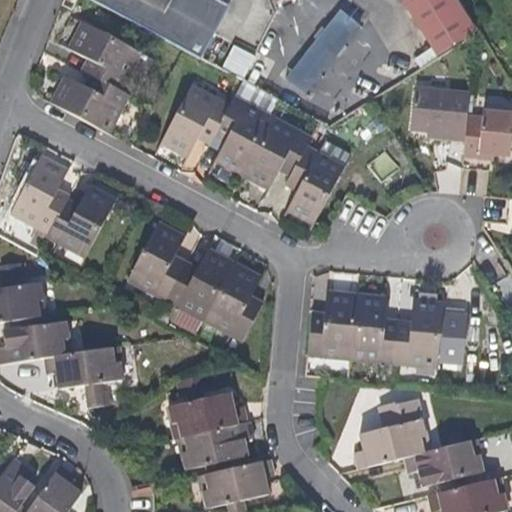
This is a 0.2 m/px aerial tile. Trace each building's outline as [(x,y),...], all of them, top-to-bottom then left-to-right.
[(70,11),(75,0),(63,0),(61,8),(70,11)] [(88,0),(200,60),(227,7),(213,0),(88,0)] [(338,0),(333,8),(353,24),(371,1),(369,0),(338,0)] [(447,0),(391,0),(430,60),(470,34),(447,0)] [(339,44),(353,24),(333,8),(318,28),(339,44)] [(118,92),(138,55),(91,30),(83,26),(69,52),(86,60),(81,72),(88,76),(105,85),(118,92)] [(331,55),(339,44),(318,28),(310,39),(331,55)] [(318,74),(331,55),(310,39),(296,58),(318,74)] [(303,94),(318,74),(296,58),(281,78),(303,94)] [(105,135),(126,96),(118,92),(105,85),(88,76),(82,87),(66,79),(51,106),(72,118),(105,135)] [(467,117),(469,95),(414,90),(410,133),(436,135),(436,142),(465,145),(467,117)] [(213,137),(228,109),(190,91),(161,144),(187,158),(196,142),(208,147),(213,137)] [(251,157),(271,121),(232,100),(228,109),(213,137),(224,143),(215,161),(241,175),(251,157)] [(509,158),(511,128),(511,115),(483,113),(482,118),(467,117),(465,145),(463,160),(478,162),(479,155),(495,157),(509,158)] [(304,150),(309,141),(271,121),(251,157),(241,175),(268,190),(277,172),(289,178),(304,150)] [(313,224),(342,169),(304,150),(284,187),(296,193),(287,210),(313,224)] [(493,164),(495,157),(479,155),(478,162),(493,164)] [(66,200),(68,196),(57,190),(65,174),(39,160),(36,166),(11,214),(47,234),(66,200)] [(83,258),(113,203),(87,188),(78,206),(66,200),(47,234),(45,237),(83,258)] [(164,301),(180,270),(184,264),(174,258),(182,241),(156,227),(127,281),(164,301)] [(222,288),(232,267),(206,252),(195,270),(184,264),(180,270),(164,301),(202,322),(222,288)] [(27,280),(25,265),(17,266),(19,281),(27,280)] [(19,281),(17,266),(2,268),(6,291),(21,289),(19,281)] [(250,299),(259,281),(232,267),(222,288),(202,322),(240,342),(259,304),(250,299)] [(42,320),(39,304),(45,302),(42,285),(21,289),(6,291),(0,292),(0,326),(29,322),(42,320)] [(348,360),(353,321),(355,297),(326,295),(323,316),(310,314),(305,356),(348,360)] [(391,364),(396,322),(383,321),(384,300),(355,297),(353,321),(348,360),(391,364)] [(48,319),(45,302),(39,304),(42,320),(45,319),(48,319)] [(432,369),(439,306),(409,303),(407,324),(396,322),(391,364),(432,369)] [(63,343),(69,342),(66,325),(46,328),(45,319),(42,320),(29,322),(31,330),(5,335),(8,351),(0,352),(0,365),(1,370),(48,362),(67,359),(63,343)] [(72,358),(69,342),(63,343),(67,359),(72,358)] [(122,368),(119,350),(113,351),(116,369),(122,368)] [(125,384),(122,368),(116,369),(113,351),(91,355),(72,358),(67,359),(48,362),(51,379),(60,377),(64,394),(89,390),(105,387),(125,384)] [(201,391),(198,377),(181,381),(184,395),(201,391)] [(184,395),(181,381),(174,382),(174,383),(177,397),(184,395)] [(106,395),(105,387),(89,390),(90,397),(106,395)] [(203,399),(201,391),(184,395),(186,402),(203,399)] [(246,423),(242,406),(232,408),(228,392),(203,399),(186,402),(166,407),(170,423),(176,422),(181,438),(184,437),(194,435),(246,423)] [(115,408),(112,394),(106,395),(108,408),(115,408)] [(108,408),(106,395),(90,397),(93,411),(108,408)] [(405,422),(402,407),(394,409),(399,423),(405,422)] [(399,423),(394,409),(380,413),(383,427),(399,423)] [(181,438),(176,422),(170,423),(174,440),(177,439),(181,438)] [(247,457),(243,441),(253,439),(248,422),(246,423),(194,435),(184,437),(188,454),(181,456),(185,472),(206,467),(222,463),(247,457)] [(401,431),(399,423),(383,427),(386,435),(401,431)] [(424,458),(420,443),(426,441),(422,425),(401,431),(386,435),(361,442),(365,457),(355,460),(359,475),(389,467),(405,463),(424,458)] [(188,454),(184,437),(181,438),(177,439),(181,456),(188,454)] [(430,456),(426,441),(420,443),(424,458),(430,456)] [(479,461),(474,445),(469,446),(474,462),(479,461)] [(482,477),(479,461),(474,462),(469,446),(467,446),(430,456),(424,458),(405,463),(409,480),(419,478),(423,493),(447,487),(464,482),(482,477)] [(267,495),(263,480),(273,477),(268,461),(224,472),(207,475),(204,477),(208,493),(202,494),(206,510),(227,505),(241,502),(267,495)] [(224,472),(222,463),(206,467),(207,475),(224,472)] [(20,511),(19,511),(35,491),(22,481),(27,474),(13,464),(0,481),(0,511),(20,511)] [(71,511),(79,502),(66,493),(72,484),(58,473),(37,502),(29,511),(71,511)] [(208,493),(204,477),(198,478),(202,494),(208,493)] [(467,491),(464,482),(447,487),(449,495),(458,493),(467,491)] [(503,498),(499,482),(493,484),(498,500),(503,498)] [(506,511),(503,498),(498,500),(493,484),(467,491),(458,493),(449,495),(429,501),(431,511),(506,511)] [(236,511),(243,511),(241,502),(227,505),(228,511),(236,511)]
